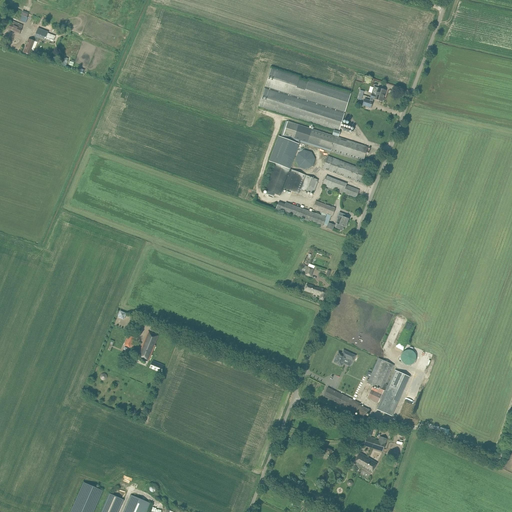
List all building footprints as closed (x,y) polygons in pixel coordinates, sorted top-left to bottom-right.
[(9,26),(8,29),(19,34),(22,29),(21,29),(23,26),(22,25),(14,22),(12,21),(11,24),(10,24),(9,26)] [(38,28),(35,36),(39,38),(45,40),(45,39),(46,39),(53,42),(55,36),(48,33),(48,32),(38,28)] [(25,48),(23,53),(27,54),(27,55),(32,57),(32,55),(33,52),(32,50),(31,49),(33,43),(34,41),(32,41),(28,39),(25,48)] [(308,82),(299,79),(300,77),(271,68),(266,87),(267,87),(266,89),(265,88),(259,107),(334,131),(339,132),(345,114),(343,113),(344,112),(345,112),(351,94),(308,80),(308,82)] [(371,98),(373,99),(374,99),(382,102),(386,91),(378,88),(374,87),(373,91),(376,92),(375,95),(372,94),(370,98),(371,98)] [(372,101),(373,99),(371,98),(370,101),(364,99),(362,105),(371,108),(373,102),(372,101)] [(334,136),(285,121),(281,135),(298,141),(297,143),(299,144),(300,142),(330,151),(334,136)] [(269,161),(274,163),(290,169),(299,144),(297,143),(278,136),(269,161)] [(334,136),(330,151),(363,162),(368,147),(334,136)] [(295,161),(299,167),(306,170),(313,166),(315,159),(311,152),(304,150),(298,153),(295,161)] [(327,156),(322,168),(362,183),(367,171),(327,156)] [(289,172),(290,169),(274,163),(264,190),(280,196),(289,172)] [(302,174),(290,169),(289,172),(290,173),(284,188),(295,193),(302,174)] [(327,173),(322,185),(356,198),(359,190),(346,185),(348,181),(327,173)] [(275,209),(282,212),(322,226),(323,224),(326,225),(328,221),(325,220),(327,214),(332,216),(335,208),(316,201),(313,209),(322,212),(321,215),(285,202),(285,204),(279,202),(275,209)] [(345,227),(348,219),(346,218),(347,216),(339,212),(337,218),(338,219),(336,223),(337,224),(335,228),(342,230),(343,227),(345,227)] [(302,273),(311,277),(313,269),(307,267),(306,269),(304,269),(302,273)] [(305,289),(321,295),(320,299),(324,300),(328,291),(319,287),(319,288),(316,287),(316,288),(313,287),(314,285),(307,283),(305,289)] [(126,313),(120,311),(117,317),(124,320),(126,313)] [(158,335),(148,331),(138,356),(149,360),(155,346),(154,345),(158,335)] [(135,335),(130,332),(124,344),(130,348),(131,347),(132,347),(134,342),(132,341),(135,335)] [(399,353),(402,366),(415,363),(412,349),(399,353)] [(334,362),(342,366),(345,360),(352,363),(353,362),(356,357),(344,351),(342,354),(339,353),(336,358),(335,357),(333,362),(334,362)] [(136,360),(129,357),(126,362),(133,365),(136,360)] [(369,378),(367,383),(386,391),(377,410),(391,416),(409,377),(395,370),(388,385),(385,384),(394,365),(378,358),(371,373),(368,371),(366,376),(369,378)] [(164,365),(152,360),(149,368),(161,373),(164,365)] [(360,404),(327,387),(323,396),(365,417),(369,408),(360,404)] [(364,445),(364,446),(372,448),(375,439),(375,438),(367,435),(367,437),(366,438),(364,445)] [(379,441),(375,439),(372,448),(383,451),(386,439),(380,437),(379,441)] [(324,448),(322,454),(332,458),(334,452),(324,448)] [(362,468),(368,458),(359,452),(353,463),(362,468)] [(362,468),(371,473),(373,470),(377,463),(368,458),(362,468)] [(70,511),(93,511),(103,491),(84,482),(70,511)] [(118,511),(123,500),(110,494),(101,511),(118,511)] [(145,511),(150,503),(131,495),(123,511),(145,511)]
